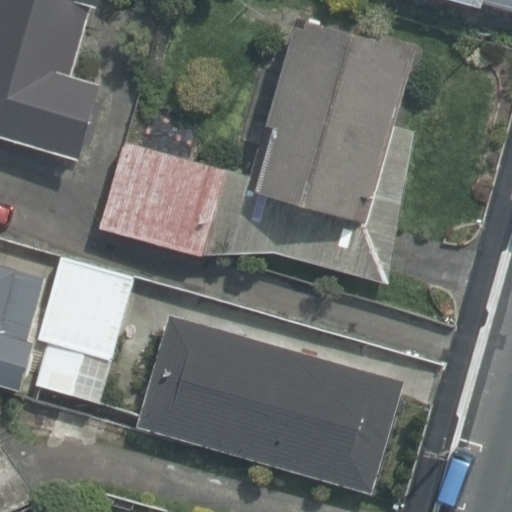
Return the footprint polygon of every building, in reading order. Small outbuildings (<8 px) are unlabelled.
[(0,0),(0,143),(71,165),(96,81),(76,75),(98,0),(0,0)] [(124,130),(100,218),(199,244),(271,244),(388,275),(413,122),(394,117),(413,42),(296,11),(255,164),(124,130)] [(131,268),(59,249),(37,332),(42,333),(31,375),(72,386),(83,345),(109,352),(131,268)] [(45,270),(0,257),(0,380),(20,386),(34,336),(27,334),(45,270)] [(337,488),(342,470),(371,479),(401,369),(167,304),(136,413),(160,420),(153,443),(177,450),(183,426),(252,445),(247,463),(271,469),(275,452),(309,462),(305,479),(337,488)]
